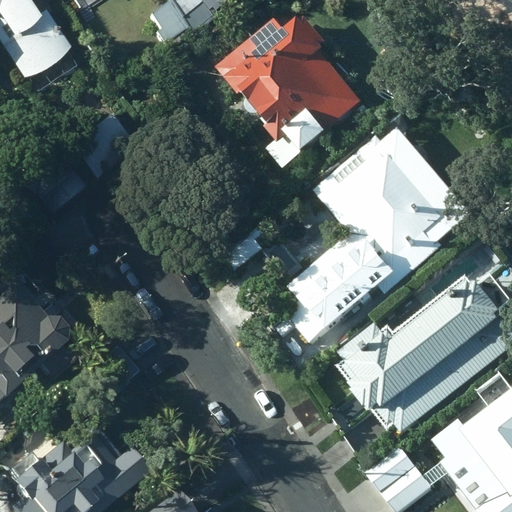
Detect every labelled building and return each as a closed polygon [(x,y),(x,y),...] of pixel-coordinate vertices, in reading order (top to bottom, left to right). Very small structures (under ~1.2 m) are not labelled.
[(39,16),(28,0),(0,0),(0,42),(23,79),(70,49),(70,48),(50,17),(47,11),(40,15),(39,16)] [(213,13),(228,0),(169,0),(151,14),(161,29),(156,32),(165,44),(168,41),(175,49),(188,38),(184,32),(187,29),(193,36),(216,17),(213,13)] [(367,102),(326,52),(329,50),(326,47),(331,43),(309,19),(305,22),(303,19),(288,30),(281,21),(222,67),(243,95),(248,92),(255,102),(242,112),(254,127),(268,116),(274,125),(270,128),(280,141),(270,149),(286,170),(367,102)] [(444,243),(474,216),(403,130),(385,144),(380,138),(316,192),(354,237),(291,289),(303,304),(289,315),(314,345),(330,331),(332,334),(388,288),(394,294),(449,248),(444,243)] [(265,253),(253,235),(230,254),(243,270),(265,253)] [(46,320),(17,284),(0,299),(0,403),(43,367),(51,376),(71,359),(63,349),(69,344),(69,330),(59,320),(46,320)] [(499,321),(472,287),(389,352),(373,331),(339,358),(399,434),(477,373),(474,368),(509,341),(496,324),(499,321)] [(140,374),(118,348),(82,378),(105,404),(140,374)] [(502,511),(509,511),(511,510),(511,392),(422,465),(442,491),(471,470),(502,511)] [(107,511),(152,476),(131,451),(123,458),(94,422),(65,446),(63,443),(38,464),(32,456),(12,472),(19,480),(16,483),(26,497),(11,509),(13,511),(107,511)] [(384,495),(418,469),(402,449),(369,475),(384,495)] [(194,511),(179,492),(153,511),(194,511)]
